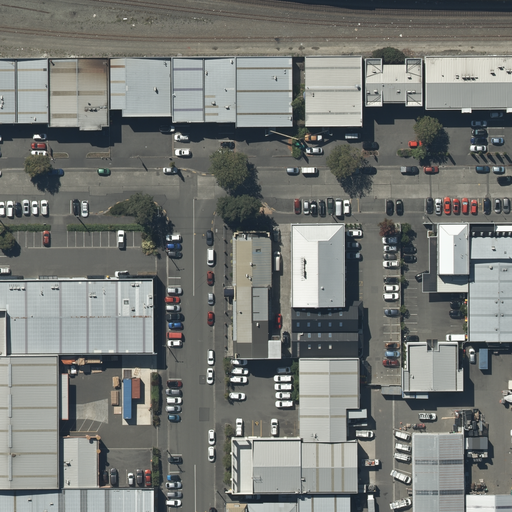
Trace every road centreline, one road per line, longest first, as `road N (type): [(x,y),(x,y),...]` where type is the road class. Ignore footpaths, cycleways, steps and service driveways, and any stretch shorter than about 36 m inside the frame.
road 1 (unclassified): [(194,187),(194,511)]
road 2 (residential): [(194,187),(511,185)]
road 3 (residential): [(0,187),(194,187)]
road 4 (unclassified): [(377,387),(378,511)]
